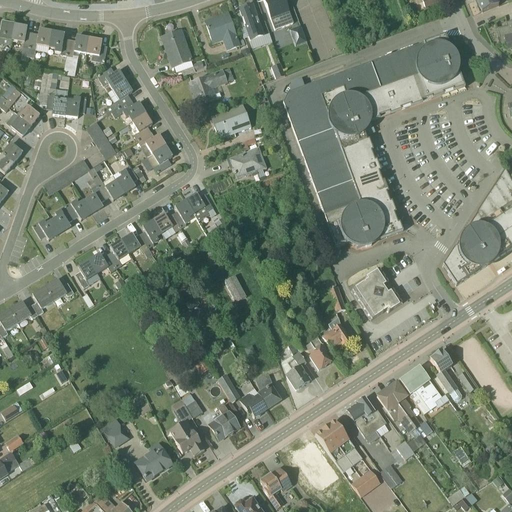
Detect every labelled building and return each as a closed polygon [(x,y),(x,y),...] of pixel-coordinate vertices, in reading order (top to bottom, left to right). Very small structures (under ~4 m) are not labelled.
[(263,0),(262,1),(273,32),(292,25),(282,0),(263,0)] [(432,0),(427,0),(421,2),(424,9),(434,5),(432,0)] [(471,0),(473,4),(476,9),(478,15),(499,6),(497,1),(498,0),(471,0)] [(262,38),(252,7),(239,12),(252,51),(271,45),(268,36),(262,38)] [(239,49),(228,17),(204,25),(212,48),(222,44),(225,53),(239,49)] [(511,22),(511,23),(506,24),(507,28),(497,31),(501,45),(506,44),(508,51),(510,50),(510,49),(511,48),(511,22)] [(11,44),(14,28),(1,25),(0,27),(0,46),(10,48),(11,44)] [(288,31),(293,47),(305,43),(300,27),(288,31)] [(27,59),(31,36),(25,35),(26,30),(14,28),(11,44),(22,46),(20,58),(27,59)] [(47,55),(48,50),(51,35),(39,32),(38,37),(31,36),(27,59),(33,60),(34,53),(47,55)] [(177,33),(161,40),(172,70),(188,64),(177,33)] [(63,37),(51,35),(48,50),(54,52),(54,55),(59,56),(59,58),(66,59),(69,42),(63,41),(63,37)] [(444,37),(281,98),(336,248),(346,246),(355,250),(367,249),(379,243),(401,233),(366,135),(370,125),(464,90),(454,65),(456,64),(456,62),(454,59),(452,59),(444,37)] [(73,58),(73,55),(85,57),(89,41),(76,39),(75,45),(75,43),(69,42),(63,78),(74,80),(78,59),(73,58)] [(101,44),(89,41),(85,57),(91,58),(90,63),(103,65),(106,50),(100,49),(101,44)] [(184,73),(186,79),(204,72),(201,63),(191,67),(193,70),(184,73)] [(281,67),(273,67),(274,79),(282,78),(281,67)] [(124,84),(117,72),(113,75),(110,70),(96,79),(99,84),(104,81),(111,92),(124,84)] [(228,71),(188,86),(197,108),(216,101),(213,91),(225,87),(225,86),(233,83),(228,71)] [(40,90),(43,75),(36,74),(33,88),(40,90)] [(46,107),(51,77),(43,75),(40,90),(38,106),(46,107)] [(57,77),(51,77),(48,92),(46,107),(46,112),(52,112),(51,117),(64,119),(66,103),(67,94),(55,92),(57,77)] [(10,87),(2,80),(0,82),(0,86),(7,92),(10,87)] [(107,94),(113,105),(103,112),(105,114),(96,120),(98,123),(110,115),(130,103),(127,98),(131,96),(124,84),(111,92),(107,94)] [(8,110),(19,96),(15,92),(3,107),(8,110)] [(72,104),(66,103),(64,119),(77,120),(77,115),(83,116),(85,101),(73,99),(72,104)] [(137,105),(133,107),(130,103),(110,115),(114,120),(122,115),(125,121),(128,119),(131,125),(144,116),(137,105)] [(30,128),(38,118),(25,108),(17,118),(30,128)] [(210,119),(218,141),(249,130),(241,108),(210,119)] [(270,112),(260,116),(267,135),(277,131),(270,112)] [(21,138),(30,128),(17,118),(13,115),(5,125),(21,138)] [(150,135),(147,131),(152,128),(144,116),(131,125),(138,135),(133,138),(136,143),(150,135)] [(96,125),(86,132),(104,162),(114,156),(96,125)] [(108,129),(102,133),(105,138),(111,135),(108,129)] [(10,140),(0,131),(0,138),(6,144),(10,140)] [(153,140),(150,135),(136,143),(139,149),(144,146),(151,157),(164,149),(157,137),(153,140)] [(113,137),(107,140),(111,146),(116,143),(113,137)] [(0,155),(13,166),(21,155),(8,145),(0,155)] [(171,160),(164,149),(151,157),(146,160),(156,176),(170,168),(167,162),(171,160)] [(129,151),(123,154),(127,160),(132,156),(129,151)] [(259,152),(226,163),(229,171),(231,171),(235,182),(250,177),(251,179),(257,177),(257,175),(266,171),(259,152)] [(0,172),(5,176),(13,166),(0,155),(0,172)] [(82,163),(42,189),(49,199),(87,174),(89,173),(82,163)] [(112,178),(101,185),(95,175),(102,170),(99,166),(89,173),(87,174),(92,181),(104,202),(109,199),(112,203),(123,196),(114,182),(112,178)] [(123,196),(135,189),(132,185),(138,182),(140,185),(145,182),(136,169),(131,172),(130,170),(118,176),(119,178),(114,182),(123,196)] [(449,256),(442,269),(455,288),(511,250),(511,185),(505,173),(449,256)] [(104,202),(92,181),(86,184),(94,196),(82,203),(91,217),(102,210),(99,205),(104,202)] [(210,220),(215,217),(204,197),(199,201),(196,197),(185,204),(195,221),(197,224),(208,217),(210,220)] [(72,222),(77,220),(79,224),(91,217),(82,203),(77,206),(75,203),(70,206),(69,206),(64,209),(72,222)] [(185,227),(195,221),(185,204),(173,210),(176,214),(171,217),(180,232),(186,228),(185,227)] [(58,236),(70,229),(67,225),(72,222),(64,209),(59,212),(59,213),(54,216),(56,220),(51,224),(58,236)] [(164,242),(180,232),(171,217),(166,220),(164,216),(153,223),(162,238),(164,242)] [(225,225),(222,220),(214,224),(218,230),(225,225)] [(153,249),(152,247),(158,243),(157,241),(162,238),(153,223),(141,230),(144,235),(139,238),(147,252),(153,249)] [(47,243),(58,236),(51,224),(45,227),(43,224),(37,227),(36,225),(31,229),(40,242),(45,239),(47,243)] [(129,257),(139,250),(146,262),(152,259),(147,252),(139,238),(134,241),(132,236),(120,244),(129,257)] [(187,241),(181,245),(185,251),(190,248),(187,241)] [(109,251),(111,255),(107,258),(115,272),(121,268),(118,263),(129,257),(120,244),(109,251)] [(218,265),(212,253),(204,257),(210,269),(218,265)] [(110,275),(115,272),(107,258),(102,260),(99,256),(88,263),(96,277),(107,271),(110,275)] [(99,282),(96,277),(88,263),(76,270),(79,275),(74,278),(83,291),(99,282)] [(367,282),(351,292),(370,322),(386,312),(387,315),(400,306),(378,272),(365,280),(367,282)] [(245,300),(234,279),(223,284),(234,305),(245,300)] [(345,312),(334,282),(324,286),(335,316),(345,312)] [(67,300),(73,296),(66,286),(61,289),(57,283),(44,291),(53,306),(54,305),(57,309),(63,306),(59,301),(65,297),(67,300)] [(40,313),(53,306),(44,291),(31,298),(40,313)] [(86,297),(81,300),(88,310),(93,307),(86,297)] [(31,322),(37,318),(30,308),(25,311),(21,304),(8,312),(17,327),(30,319),(31,322)] [(0,317),(0,327),(0,339),(1,341),(7,337),(5,335),(17,327),(8,312),(0,317)] [(330,355),(348,342),(335,323),(328,328),(331,332),(320,340),(330,355)] [(307,357),(318,373),(330,365),(325,357),(328,356),(318,340),(304,348),(309,355),(307,357)] [(292,346),(299,356),(305,352),(298,342),(292,346)] [(278,368),(295,393),(310,384),(300,369),(305,366),(299,356),(292,346),(286,349),(292,359),(278,368)] [(441,354),(429,362),(438,375),(435,377),(453,403),(457,404),(460,402),(461,398),(444,373),(451,369),(441,354)] [(200,375),(208,371),(203,360),(194,364),(200,375)] [(441,401),(418,370),(399,384),(423,417),(436,408),(434,406),(441,401)] [(464,374),(457,379),(469,396),(476,391),(473,386),(470,382),(464,374)] [(224,377),(217,381),(232,404),(239,400),(224,377)] [(255,398),(265,412),(279,403),(275,396),(269,378),(254,383),(259,394),(255,398)] [(397,385),(386,393),(418,436),(421,440),(431,434),(423,423),(420,426),(403,401),(406,399),(397,385)] [(410,442),(418,436),(386,393),(375,400),(387,416),(390,413),(410,442)] [(183,407),(192,421),(201,415),(190,397),(180,403),(183,407)] [(254,419),(265,412),(255,398),(250,401),(247,397),(239,403),(248,416),(250,414),(254,419)] [(388,433),(365,400),(344,414),(367,447),(388,433)] [(139,409),(141,415),(150,412),(148,406),(139,409)] [(238,430),(223,406),(216,410),(222,418),(207,428),(217,444),(238,430)] [(181,456),(189,451),(194,459),(204,453),(186,425),(192,421),(183,407),(172,415),(180,427),(167,435),(181,456)] [(13,418),(10,413),(1,419),(4,424),(13,418)] [(113,451),(128,441),(115,422),(100,431),(113,451)] [(332,424),(323,430),(352,470),(361,463),(332,424)] [(323,430),(313,436),(342,477),(352,470),(323,430)] [(17,439),(4,446),(9,454),(22,447),(17,439)] [(396,449),(405,462),(414,455),(405,442),(396,449)] [(145,483),(171,467),(158,446),(149,452),(151,454),(134,465),(145,483)] [(315,472),(317,476),(330,469),(316,446),(293,459),(304,478),(315,472)] [(452,453),(462,468),(470,463),(460,447),(452,453)] [(9,455),(0,461),(0,480),(18,469),(9,455)] [(22,474),(44,461),(40,455),(29,462),(28,460),(18,467),(22,474)] [(391,466),(379,473),(391,491),(402,483),(391,466)] [(291,489),(279,471),(259,484),(267,495),(265,496),(275,511),(283,507),(275,496),(280,493),(281,496),(291,489)] [(350,486),(360,499),(380,484),(370,471),(350,486)] [(453,507),(460,499),(454,494),(447,502),(453,507)] [(379,501),(372,506),(364,496),(361,499),(370,511),(379,511),(385,508),(379,501)] [(94,508),(98,511),(127,511),(121,506),(116,510),(104,498),(94,508)] [(459,504),(465,511),(473,505),(467,498),(459,504)] [(258,511),(251,502),(243,507),(241,504),(234,509),(235,511),(258,511)]
